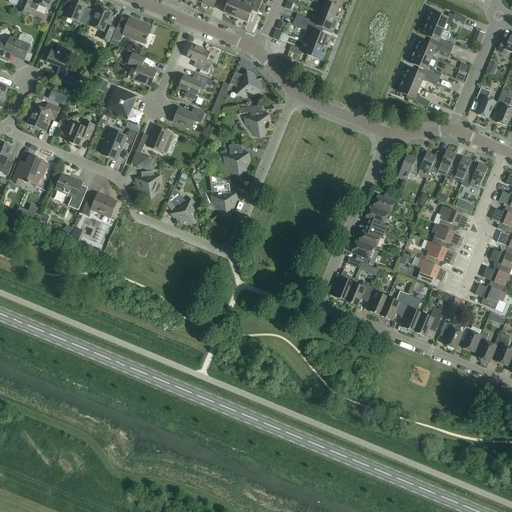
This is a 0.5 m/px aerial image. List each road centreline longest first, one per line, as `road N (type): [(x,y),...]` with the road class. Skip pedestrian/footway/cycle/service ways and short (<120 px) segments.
road 1 (primary): [(477,511),(0,313)]
road 2 (residential): [(295,98),(230,253),(140,218),(117,178),(4,128)]
road 3 (residential): [(511,383),(320,304),(388,135)]
road 4 (residential): [(462,291),(506,149)]
